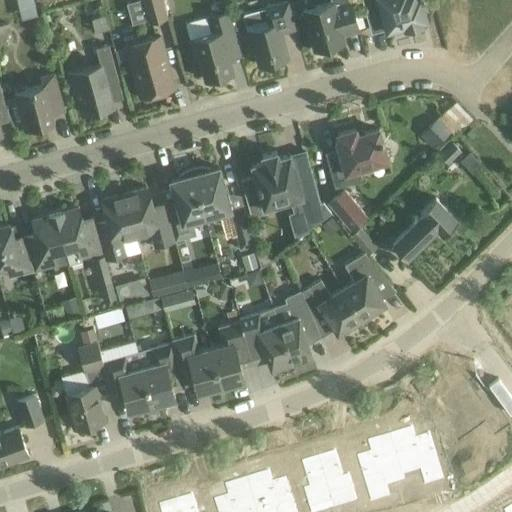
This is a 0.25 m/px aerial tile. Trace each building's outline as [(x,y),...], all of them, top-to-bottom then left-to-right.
[(168,16),(163,0),(142,0),(148,21),(168,16)] [(226,0),(212,4),(215,14),(228,10),(226,0)] [(345,40),(344,37),(343,34),(359,30),(350,0),(332,0),(332,1),(303,9),(304,13),(300,14),(304,27),(308,26),(314,49),(318,47),(319,52),(331,49),(329,44),(345,40)] [(364,0),(372,30),(387,27),(387,28),(405,24),(406,28),(422,23),(421,19),(426,18),(420,0),(364,0)] [(288,1),(265,7),(242,13),(252,51),(255,50),(259,64),(288,56),(281,32),(296,28),(288,1)] [(211,31),(189,37),(195,59),(199,58),(205,79),(234,71),(230,58),(241,55),(228,10),(215,14),(207,16),(211,31)] [(175,87),(169,68),(160,35),(142,40),(141,34),(125,38),(127,44),(125,44),(140,97),(175,87)] [(119,81),(108,43),(94,47),(99,62),(66,72),(71,89),(75,88),(82,113),(113,105),(107,84),(119,81)] [(64,110),(54,71),(39,75),(41,84),(13,91),(14,95),(9,96),(10,99),(7,99),(7,108),(10,118),(15,126),(22,120),(25,129),(54,121),(52,113),(64,110)] [(0,135),(2,135),(0,128),(0,120),(9,118),(0,85),(0,135)] [(456,133),(474,116),(457,98),(439,114),(456,133)] [(423,129),(438,144),(452,131),(437,116),(423,129)] [(386,144),(384,145),(379,128),(357,134),(356,128),(337,133),(339,139),(337,140),(344,165),(330,169),(335,187),(349,183),(345,171),(388,160),(387,156),(389,155),(391,152),(389,146),(386,144)] [(255,175),(242,179),(252,215),(266,211),(265,206),(291,199),(294,211),(289,213),(295,237),(303,232),(329,213),(332,211),(323,201),(320,201),(314,177),(298,181),(290,153),(278,157),(276,150),(262,154),(264,161),(252,164),(255,175)] [(469,151),(460,160),(473,173),(482,164),(469,151)] [(205,216),(194,173),(192,166),(189,168),(186,169),(184,171),(182,174),(180,177),(171,179),(178,207),(167,210),(175,240),(196,234),(192,219),(205,216)] [(194,173),(205,216),(207,220),(222,216),(221,211),(231,209),(219,166),(210,169),(207,167),(204,166),(201,166),(197,166),(195,166),(192,166),(194,173)] [(148,186),(125,192),(136,236),(150,232),(154,246),(175,240),(167,210),(165,202),(153,205),(148,186)] [(345,188),(328,202),(352,230),(369,216),(345,188)] [(104,254),(105,259),(127,253),(123,239),(136,236),(125,192),(101,199),(107,218),(95,221),(104,254)] [(443,234),(458,219),(436,197),(420,211),(423,214),(392,243),(407,258),(437,228),(443,234)] [(78,205),(55,211),(65,248),(70,264),(83,261),(81,256),(103,250),(94,216),(82,219),(78,205)] [(36,232),(24,235),(26,241),(34,269),(57,263),(53,251),(65,248),(55,211),(32,218),(36,232)] [(255,244),(246,213),(232,218),(240,248),(255,244)] [(10,276),(34,269),(26,241),(24,235),(13,238),(9,224),(0,226),(0,266),(7,264),(10,276)] [(354,277),(342,285),(363,320),(376,312),(374,309),(385,302),(379,292),(392,284),(380,270),(364,251),(345,263),(354,277)] [(253,252),(242,256),(246,270),(258,266),(253,252)] [(104,254),(93,257),(100,284),(112,281),(105,259),(104,254)] [(186,274),(151,282),(153,292),(222,277),(218,261),(185,268),(186,274)] [(115,284),(119,301),(149,293),(144,277),(115,284)] [(321,278),(301,291),(318,330),(332,322),(337,331),(348,324),(351,328),(363,320),(342,285),(330,293),(321,278)] [(286,301),(273,306),(293,364),(296,363),(298,362),(300,361),(301,360),(302,359),(304,357),(305,357),(307,354),(312,353),(306,338),(318,330),(301,291),(300,289),(285,297),(286,301)] [(159,295),(148,298),(152,311),(162,308),(159,295)] [(75,296),(63,300),(68,316),(81,312),(75,296)] [(255,311),(239,316),(253,364),(269,360),(271,367),(276,365),(277,365),(280,366),(284,366),(289,365),(293,364),(273,306),(260,310),(255,311)] [(106,311),(94,314),(98,327),(109,324),(106,311)] [(222,341),(210,344),(223,391),(224,391),(223,390),(225,390),(226,389),(227,389),(228,388),(229,387),(230,387),(230,386),(231,385),(232,385),(232,384),(233,383),(234,382),(234,381),(244,378),(241,367),(253,364),(239,316),(240,319),(218,325),(222,341)] [(194,332),(171,338),(184,383),(195,380),(198,391),(209,388),(209,389),(210,389),(211,390),(212,390),(214,391),(215,391),(216,391),(217,391),(218,391),(219,391),(220,391),(221,391),(222,391),(222,392),(223,391),(210,344),(198,348),(194,332)] [(172,340),(137,350),(154,410),(159,408),(164,404),(167,400),(175,398),(173,390),(185,386),(184,383),(172,340)] [(104,365),(103,359),(98,342),(79,347),(85,370),(104,365)] [(148,411),(154,410),(137,350),(103,359),(104,365),(116,406),(127,402),(129,410),(137,408),(143,410),(148,411)] [(105,419),(95,384),(66,392),(76,427),(105,419)] [(463,390),(460,386),(440,400),(452,417),(448,420),(459,436),(486,417),(495,430),(508,421),(492,398),(480,406),(470,392),(467,388),(463,390)] [(43,418),(34,393),(17,400),(26,424),(43,418)] [(396,429),(389,431),(401,470),(418,465),(423,480),(442,474),(429,431),(417,435),(413,423),(404,426),(404,427),(396,429)] [(0,465),(28,455),(21,436),(18,426),(0,432),(0,465)] [(368,449),(355,453),(369,496),(389,490),(384,476),(401,470),(389,431),(382,433),(374,436),(374,435),(365,438),(368,449)] [(335,446),(317,452),(331,498),(355,491),(349,470),(343,471),(335,446)] [(317,452),(298,458),(306,483),(300,485),(307,506),(331,498),(317,452)] [(253,472),(246,474),(257,511),(264,511),(275,509),(276,511),(297,511),(286,474),(274,478),(270,467),(261,469),(262,470),(253,473),(253,472)] [(225,493),(213,497),(217,511),(257,511),(246,474),(239,476),(239,477),(231,479),(222,481),(225,493)] [(511,477),(510,475),(499,481),(504,490),(511,485),(511,477)] [(485,489),(476,494),(481,503),(490,498),(485,489)] [(199,511),(193,490),(174,495),(179,511),(199,511)] [(476,494),(467,500),(472,508),(481,503),(476,494)] [(179,511),(174,495),(156,501),(159,511),(179,511)] [(452,501),(444,505),(447,511),(453,511),(457,510),(452,501)]
